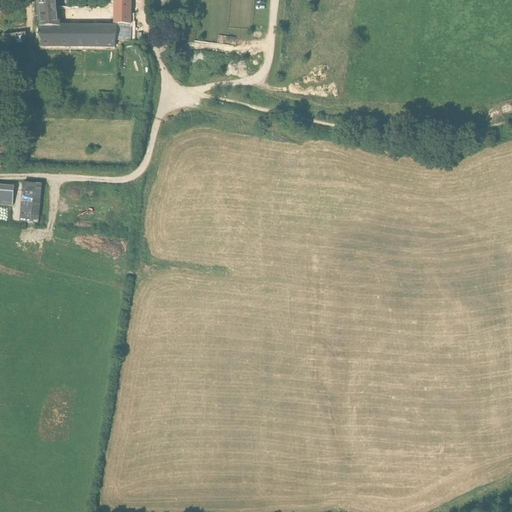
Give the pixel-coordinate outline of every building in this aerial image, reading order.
[(32,0),(36,40),(112,41),(113,33),(118,34),(128,35),(128,0),(32,0)] [(169,3),(169,13),(184,13),(185,4),(169,3)] [(183,21),(181,31),(192,33),(193,23),(183,21)] [(4,27),(0,27),(0,37),(23,36),(22,26),(4,27)] [(26,60),(8,61),(10,81),(29,80),(26,60)] [(20,121),(12,122),(12,130),(19,130),(20,130),(20,121)] [(20,177),(16,217),(36,218),(39,179),(20,177)] [(0,180),(0,200),(10,201),(11,181),(0,180)]
